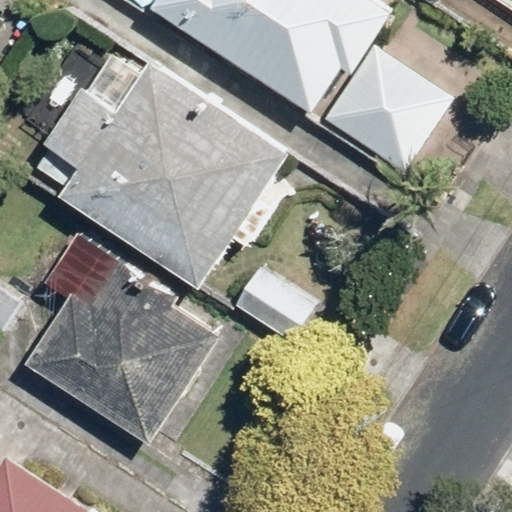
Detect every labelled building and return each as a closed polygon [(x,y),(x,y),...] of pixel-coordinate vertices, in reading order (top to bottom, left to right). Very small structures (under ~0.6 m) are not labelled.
[(172,0),(326,103),(358,57),(371,64),(409,1),(407,0),(172,0)] [(0,32),(14,12),(0,2),(0,32)] [(305,141),(165,51),(156,64),(123,44),(101,82),(93,76),(59,134),(94,157),(76,183),(222,270),(296,154),(305,141)] [(387,46),(339,120),(421,174),(470,100),(387,46)] [(163,435),(234,324),(182,291),(190,279),(134,243),(102,294),(83,282),(37,355),(163,435)] [(328,294),(267,257),(242,298),(303,335),(328,294)] [(115,511),(16,448),(0,472),(0,511),(115,511)]
